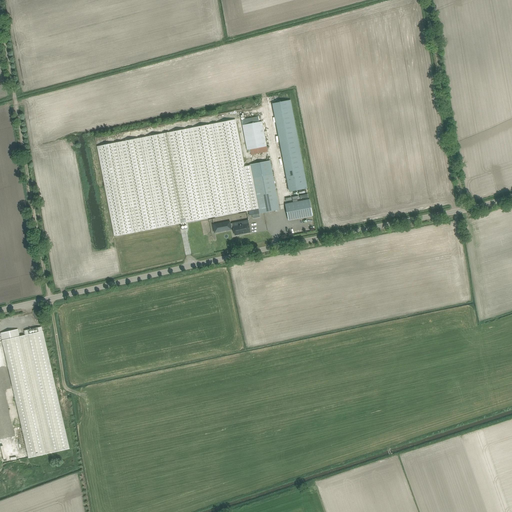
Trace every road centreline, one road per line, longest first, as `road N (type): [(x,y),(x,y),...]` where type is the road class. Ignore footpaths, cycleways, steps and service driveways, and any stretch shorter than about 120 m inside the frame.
road 1 (unclassified): [(0,312),(511,200)]
road 2 (track): [(426,0),(482,327)]
road 3 (track): [(0,8),(50,301)]
